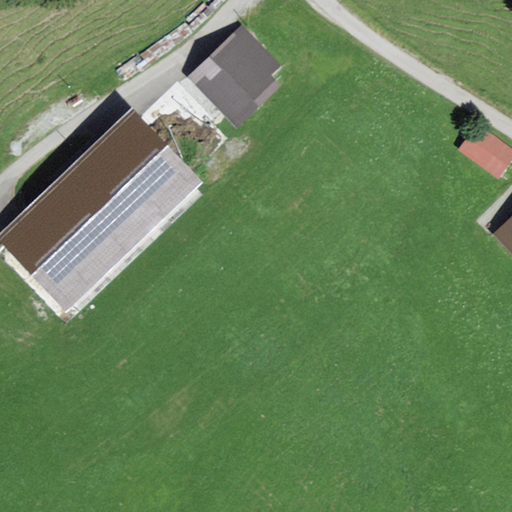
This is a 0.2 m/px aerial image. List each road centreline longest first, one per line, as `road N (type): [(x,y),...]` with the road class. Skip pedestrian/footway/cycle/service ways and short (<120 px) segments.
road 1 (unclassified): [(0,187),(83,109),(242,0)]
road 2 (unclassified): [(511,120),(333,0)]
